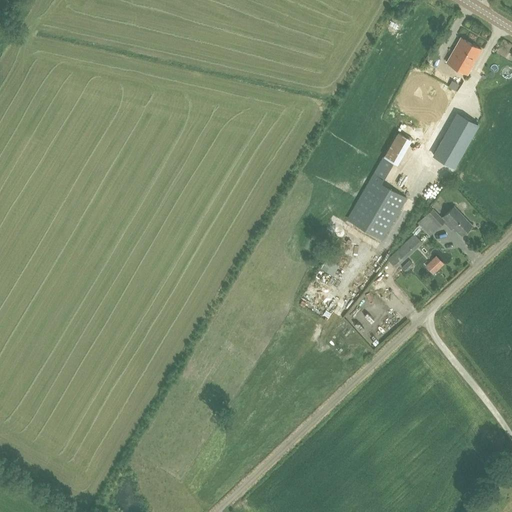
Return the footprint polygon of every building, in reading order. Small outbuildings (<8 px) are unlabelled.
[(467,74),(481,49),(461,37),(446,62),(467,74)] [(438,57),(443,60),(448,50),(442,47),(438,57)] [(441,77),(444,72),(429,64),(427,69),(441,77)] [(433,90),(454,104),(462,92),(446,82),(450,75),(445,72),(433,90)] [(420,82),(403,106),(412,113),(429,89),(420,82)] [(478,124),(458,113),(434,155),(454,167),(478,124)] [(394,159),(400,162),(415,138),(409,134),(394,159)] [(384,156),(371,176),(382,182),(394,162),(384,156)] [(371,176),(347,218),(383,238),(407,197),(382,182),(371,176)] [(412,213),(418,203),(413,200),(407,210),(412,213)] [(461,235),(472,224),(454,206),(442,217),(433,207),(417,222),(419,224),(417,226),(419,229),(421,227),(429,236),(444,222),(451,229),(453,227),(461,235)] [(413,233),(414,233),(416,235),(420,230),(419,229),(417,226),(412,232),(413,233)] [(413,233),(387,260),(395,268),(422,243),(416,235),(414,233),(413,233)] [(346,250),(349,245),(343,240),(339,245),(346,250)] [(433,273),(439,268),(431,260),(425,266),(433,273)] [(409,261),(402,268),(406,272),(413,265),(409,261)]
